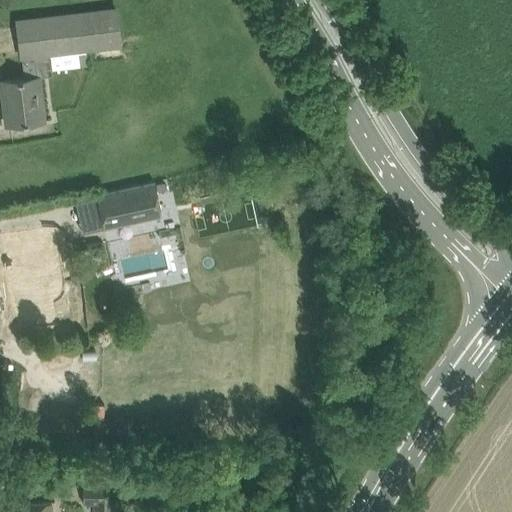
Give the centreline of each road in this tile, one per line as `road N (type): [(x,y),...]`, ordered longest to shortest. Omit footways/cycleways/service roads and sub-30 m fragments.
road 1 (tertiary): [(290,0),(389,172),(488,281),(511,285)]
road 2 (tertiary): [(511,257),(428,167),(332,0)]
road 3 (secondary): [(370,511),(511,302)]
